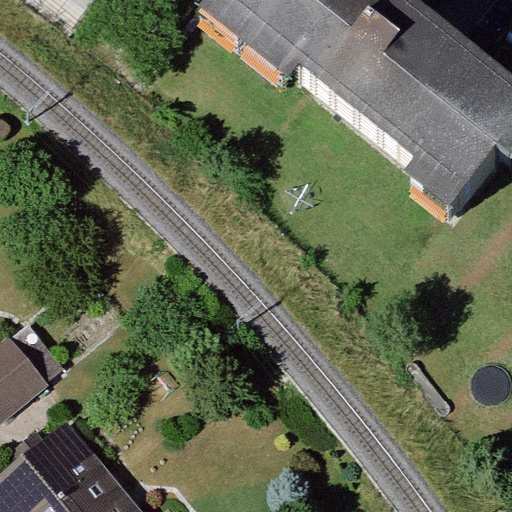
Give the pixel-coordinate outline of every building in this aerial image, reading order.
[(511,175),(511,107),(370,0),(242,0),(206,49),(461,242),(511,175)] [(20,330),(0,345),(0,394),(47,360),(20,330)] [(47,360),(0,394),(0,439),(71,386),(47,360)] [(0,511),(108,511),(125,498),(63,426),(0,480),(0,511)] [(137,511),(125,498),(108,511),(137,511)]
